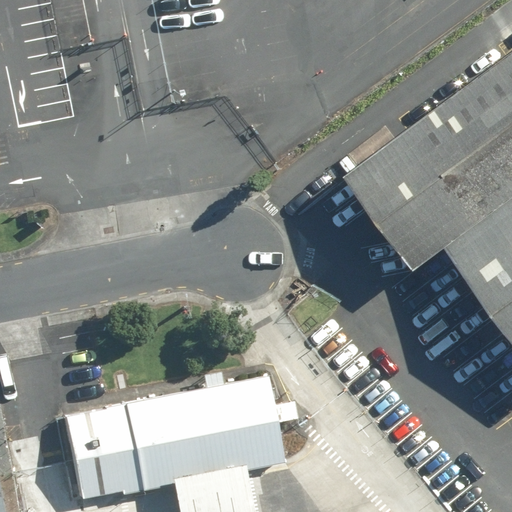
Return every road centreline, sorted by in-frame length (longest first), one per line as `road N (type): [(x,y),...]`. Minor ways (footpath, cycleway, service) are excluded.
road 1 (unknown): [(137,124),(30,152),(0,15)]
road 2 (unclassified): [(0,296),(236,251)]
road 3 (unknown): [(137,124),(111,0)]
